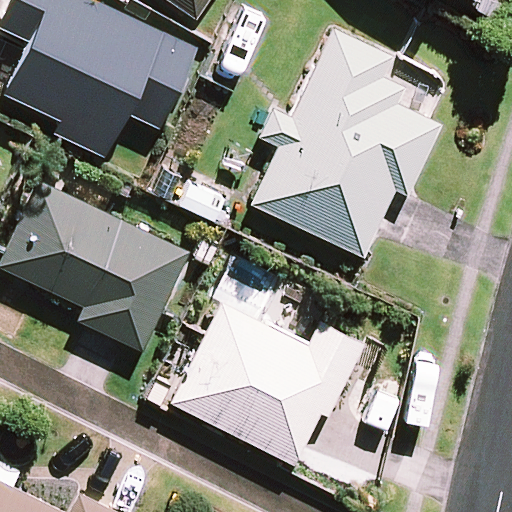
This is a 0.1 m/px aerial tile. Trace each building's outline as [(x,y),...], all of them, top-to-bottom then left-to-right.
[(32,39),(7,93),(63,119),(57,132),(108,156),(129,112),(161,127),(200,47),(99,0),(14,0),(2,25),(32,39)] [(166,0),(200,22),(214,0),(166,0)] [(265,20),(231,4),(200,73),(234,88),(265,20)] [(450,80),(335,25),(293,113),(277,106),(262,136),(279,144),(252,201),(366,255),(398,189),(411,194),(445,123),(432,117),(450,80)] [(195,251),(41,178),(6,251),(0,263),(0,264),(88,306),(81,320),(147,351),(166,311),(195,251)] [(233,198),(184,181),(176,204),(225,221),(233,198)] [(310,343),(222,301),(208,331),(173,405),(298,464),(322,412),(331,416),(367,340),(322,319),(310,343)] [(67,511),(0,478),(0,511),(121,511),(82,492),(72,511),(67,511)]
